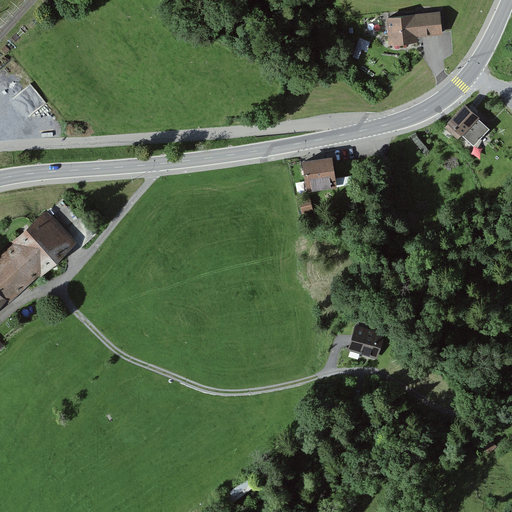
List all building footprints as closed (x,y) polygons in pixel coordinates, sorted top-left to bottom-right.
[(440,12),(385,16),(387,46),(415,44),(415,37),(442,35),(440,12)] [(478,117),(463,104),(444,127),(459,140),(462,137),(473,147),(487,131),(475,120),(478,117)] [(330,158),(299,163),(304,191),(335,186),(330,158)] [(74,242),(46,212),(15,241),(17,243),(0,259),(0,303),(7,297),(10,301),(74,242)] [(386,332),(357,322),(347,348),(377,358),(386,332)] [(496,448),(490,440),(484,445),(490,453),(496,448)] [(250,476),(229,491),(237,502),(258,487),(250,476)]
